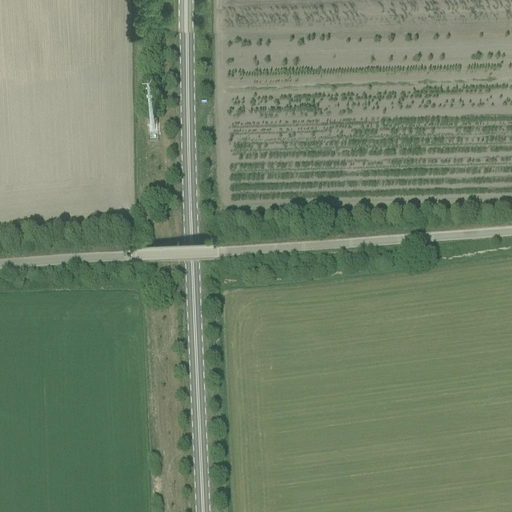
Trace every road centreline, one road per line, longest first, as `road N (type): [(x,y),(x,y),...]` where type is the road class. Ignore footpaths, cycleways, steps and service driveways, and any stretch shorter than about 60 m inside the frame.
road 1 (unclassified): [(0,265),(511,233)]
road 2 (primary): [(203,511),(186,0)]
